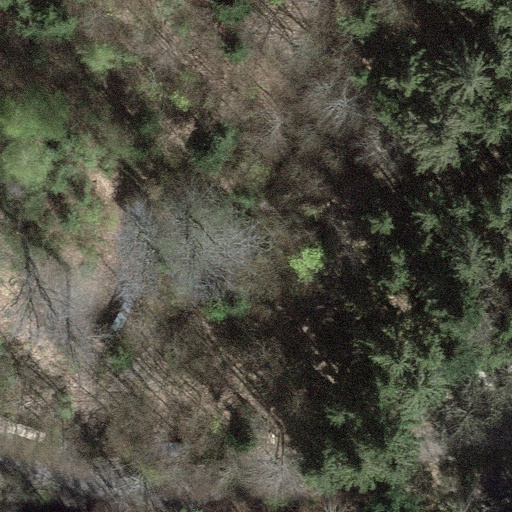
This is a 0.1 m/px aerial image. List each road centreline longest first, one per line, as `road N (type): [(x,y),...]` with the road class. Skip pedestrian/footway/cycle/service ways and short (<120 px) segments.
road 1 (track): [(511,438),(166,491),(116,511)]
road 2 (track): [(0,449),(44,468),(166,491)]
